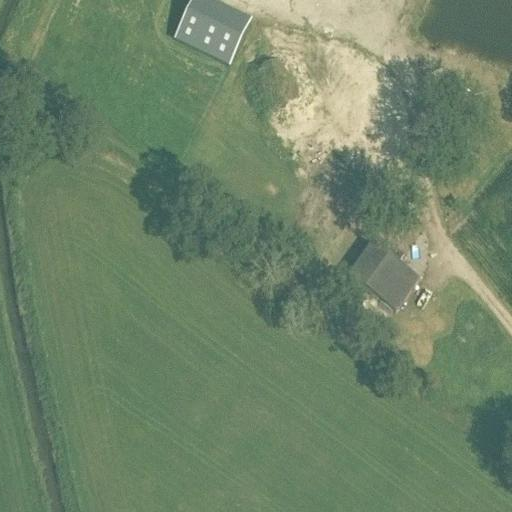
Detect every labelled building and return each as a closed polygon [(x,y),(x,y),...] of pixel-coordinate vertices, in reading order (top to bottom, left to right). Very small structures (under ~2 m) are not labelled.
[(195,0),(175,42),(230,69),(252,25),(199,0),(195,0)] [(511,18),(491,0),(476,0),(465,13),(507,49),(511,43),(511,18)] [(392,18),(391,47),(421,47),(421,53),(447,54),(448,20),(392,18)] [(381,147),(402,91),(380,83),(387,64),(372,58),(345,134),(381,147)] [(440,123),(460,130),(472,97),(453,90),(440,123)] [(350,282),(396,315),(419,282),(398,268),(405,258),(379,240),(350,282)] [(269,511),(271,503),(220,491),(214,511),(269,511)]
